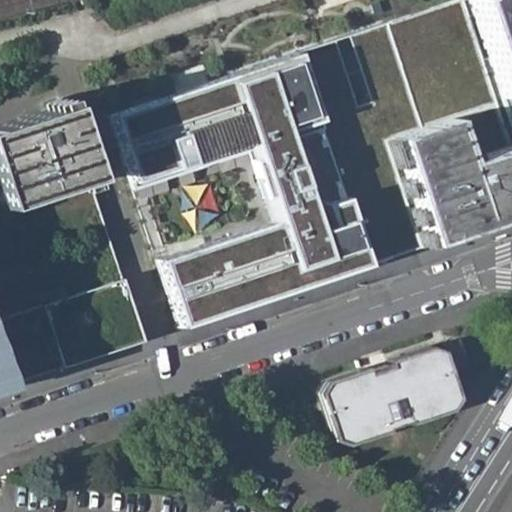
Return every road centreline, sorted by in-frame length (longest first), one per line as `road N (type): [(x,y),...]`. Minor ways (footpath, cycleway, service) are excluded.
road 1 (residential): [(511,266),(0,430)]
road 2 (unknown): [(169,373),(338,501)]
